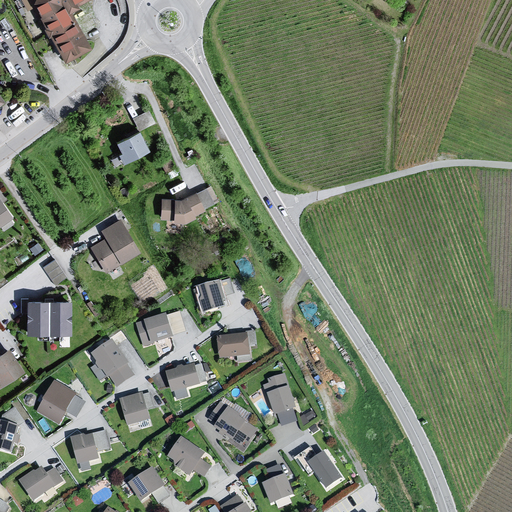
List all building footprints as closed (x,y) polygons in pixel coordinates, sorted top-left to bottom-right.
[(81,0),(32,0),(32,1),(64,61),(90,45),(69,8),(81,0)] [(150,109),(133,117),(138,129),(155,122),(150,109)] [(138,129),(115,142),(121,152),(118,153),(123,163),(149,149),(138,129)] [(170,162),(162,166),(165,172),(174,168),(170,162)] [(211,185),(196,192),(204,208),(219,201),(211,185)] [(180,198),(161,198),(160,218),(172,219),(173,221),(184,222),(195,217),(197,213),(204,209),(204,208),(196,192),(195,190),(180,198)] [(0,224),(12,216),(0,199),(0,224)] [(140,252),(120,218),(100,230),(105,237),(90,246),(105,273),(140,252)] [(42,249),(37,242),(30,248),(35,255),(42,249)] [(55,259),(43,266),(55,284),(66,276),(55,259)] [(230,279),(220,282),(225,297),(235,293),(230,279)] [(220,280),(199,287),(202,296),(200,300),(204,313),(226,307),(224,300),(225,297),(220,282),(220,280)] [(91,299),(87,303),(95,316),(100,313),(91,299)] [(70,300),(26,300),(26,333),(70,334),(70,300)] [(180,311),(167,316),(173,336),(186,332),(180,311)] [(144,347),(174,338),(173,336),(167,316),(166,314),(136,323),(144,347)] [(247,332),(247,334),(248,333),(249,346),(257,345),(255,331),(247,332)] [(249,346),(248,333),(247,334),(218,337),(221,358),(250,355),(249,346)] [(110,376),(118,387),(135,375),(127,364),(129,363),(113,340),(91,354),(97,362),(96,364),(100,369),(103,370),(108,378),(110,376)] [(7,348),(0,352),(0,387),(23,371),(7,348)] [(209,362),(204,364),(206,372),(212,371),(209,362)] [(202,364),(195,366),(200,384),(207,382),(202,364)] [(195,366),(194,365),(167,372),(173,392),(201,385),(200,384),(195,366)] [(286,374),(268,379),(269,384),(263,386),(266,395),(268,395),(275,416),(278,415),(294,410),(297,409),(286,374)] [(38,412),(60,425),(67,412),(76,397),(78,393),(55,381),(38,412)] [(143,393),(121,400),(128,426),(151,419),(143,393)] [(86,402),(76,397),(67,412),(77,418),(86,402)] [(209,420),(217,425),(228,408),(221,402),(209,420)] [(2,415),(1,420),(19,426),(19,427),(26,422),(15,406),(2,415)] [(251,442),(259,430),(240,417),(241,415),(229,407),(228,408),(217,425),(215,428),(242,446),(244,443),(251,442)] [(294,410),(278,415),(281,426),(298,421),(294,410)] [(304,415),(300,418),(303,426),(309,422),(309,421),(316,416),(312,411),(310,413),(310,412),(305,415),(304,415)] [(173,415),(166,420),(170,427),(177,422),(173,415)] [(19,426),(1,420),(0,423),(0,450),(11,453),(19,427),(19,426)] [(195,426),(191,421),(183,427),(187,432),(195,426)] [(315,425),(310,428),(313,434),(319,430),(315,425)] [(107,431),(93,434),(97,452),(111,449),(107,431)] [(97,452),(93,434),(87,436),(84,434),(71,438),(78,465),(99,460),(97,452)] [(182,438),(169,457),(174,461),(175,467),(190,477),(195,471),(205,477),(212,467),(201,460),(205,453),(182,438)] [(324,452),(309,463),(327,489),(342,478),(324,452)] [(270,481),(284,475),(280,464),(266,470),(270,481)] [(129,483),(142,502),(153,494),(164,487),(165,486),(153,467),(129,483)] [(34,471),(20,481),(34,502),(55,487),(46,474),(42,468),(37,471),(34,471)] [(55,468),(46,474),(55,487),(64,482),(55,468)] [(270,481),(263,484),(271,504),(294,495),(286,474),(284,475),(270,481)] [(164,487),(153,494),(159,504),(171,497),(164,487)] [(79,495),(71,500),(77,507),(84,502),(79,495)] [(220,507),(224,511),(233,511),(244,504),(238,495),(220,507)] [(0,511),(7,511),(11,505),(0,498),(0,511)] [(233,511),(251,511),(252,511),(246,503),(244,504),(233,511)]
